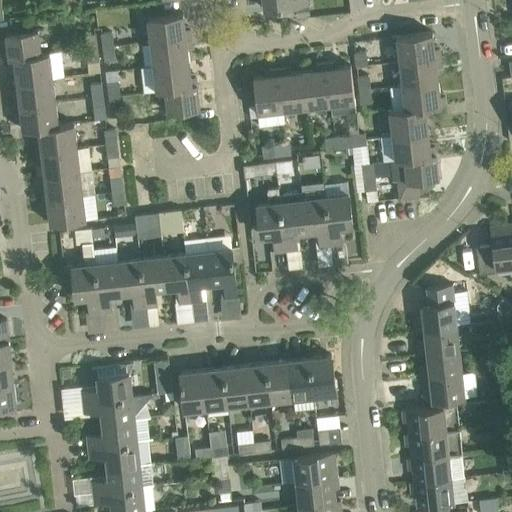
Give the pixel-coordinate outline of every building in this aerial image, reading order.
[(263,0),(264,8),(308,3),(307,0),(263,0)] [(309,5),(295,6),(297,16),(310,14),(309,5)] [(184,12),(149,16),(152,40),(192,36),(191,27),(185,27),(184,12)] [(6,32),(9,56),(42,51),(39,28),(6,32)] [(100,31),(103,46),(113,45),(111,30),(100,31)] [(397,35),(400,59),(441,54),(440,46),(435,47),(433,31),(397,35)] [(96,32),(85,33),(87,47),(97,46),(96,32)] [(192,36),(152,40),(155,64),(189,60),(188,46),(193,45),(192,36)] [(113,45),(103,46),(105,61),(116,59),(113,45)] [(99,60),(97,46),(87,47),(88,61),(99,60)] [(16,66),(18,80),(54,76),(51,50),(42,51),(9,56),(11,66),(16,66)] [(357,52),(358,63),(368,62),(367,51),(357,52)] [(400,59),(403,82),(438,78),(437,65),(442,64),(441,54),(400,59)] [(155,64),(141,66),(144,91),(165,88),(198,84),(196,74),(191,75),(189,60),(155,64)] [(335,61),(326,62),(331,102),(355,99),(351,64),(335,66),(335,61)] [(317,68),(302,70),(307,105),(331,102),(326,62),(316,63),(317,68)] [(287,66),(278,67),(282,108),(307,105),(302,70),(288,71),(287,66)] [(282,108),(278,67),(269,68),(269,74),(254,75),(258,111),(282,108)] [(369,75),(359,76),(360,89),(371,88),(369,75)] [(14,95),(15,105),(57,100),(54,76),(18,80),(19,95),(14,95)] [(403,82),(405,106),(431,103),(431,106),(447,104),(445,94),(440,94),(438,78),(403,82)] [(118,80),(108,81),(109,94),(120,93),(118,80)] [(102,81),(90,83),(92,95),(103,94),(102,81)] [(198,84),(165,88),(166,95),(168,112),(200,108),(198,91),(198,84)] [(371,88),(360,89),(362,102),(372,101),(371,88)] [(120,93),(109,94),(111,108),(122,107),(120,93)] [(103,94),(92,95),(94,108),(105,106),(103,94)] [(23,129),(39,127),(60,122),(57,100),(15,105),(16,114),(22,114),(23,129)] [(390,108),(393,132),(428,128),(427,115),(432,114),(431,106),(431,103),(405,106),(390,108)] [(36,141),(37,151),(78,146),(75,120),(60,122),(39,127),(41,141),(36,141)] [(116,128),(105,129),(107,144),(117,143),(116,128)] [(396,157),(405,156),(436,152),(435,144),(430,144),(428,128),(393,132),(396,157)] [(351,134),(335,136),(336,147),(345,146),(353,145),(352,140),(351,134)] [(335,136),(325,137),(326,148),(336,147),(335,136)] [(366,138),(352,140),(353,145),(354,152),(355,164),(369,162),(366,138)] [(290,142),(276,144),(277,155),(291,153),(290,142)] [(117,143),(107,144),(108,156),(119,155),(117,143)] [(276,144),(262,145),(263,157),(277,155),(276,144)] [(353,145),(345,146),(346,153),(354,152),(353,145)] [(43,160),(45,174),(81,170),(78,146),(37,151),(38,160),(43,160)] [(436,152),(405,156),(407,176),(398,177),(400,197),(429,193),(428,179),(439,177),(436,152)] [(319,154),(307,156),(308,167),(320,165),(319,154)] [(291,158),(275,160),(277,172),(293,170),(291,158)] [(275,160),(259,162),(261,174),(277,172),(275,160)] [(355,164),(354,164),(357,191),(361,191),(366,190),(377,189),(373,161),(369,162),(355,164)] [(42,189),(43,199),(84,193),(81,170),(45,174),(47,189),(42,189)] [(111,177),(112,191),(123,189),(121,176),(111,177)] [(270,201),(257,203),(261,234),(273,233),(275,249),(287,248),(279,186),(269,187),(270,201)] [(123,189),(112,191),(114,205),(125,204),(123,189)] [(326,195),(332,242),(342,241),(340,225),(353,223),(349,192),(326,195)] [(84,193),(43,199),(44,208),(49,207),(51,223),(87,218),(84,193)] [(326,195),(304,197),(308,228),(319,227),(321,244),(332,242),(326,195)] [(304,197),(281,200),(287,248),(297,246),(295,230),(308,228),(304,197)] [(159,210),(161,226),(182,224),(180,207),(159,210)] [(137,213),(138,223),(152,222),(150,212),(137,213)] [(480,273),(511,268),(511,222),(490,225),(492,243),(476,245),(480,273)] [(102,227),(93,228),(94,241),(104,239),(102,227)] [(240,245),(232,246),(234,261),(242,260),(240,245)] [(232,246),(210,249),(213,280),(224,279),(226,295),(238,294),(234,261),(232,246)] [(187,251),(193,299),(202,298),(201,281),(213,280),(210,249),(187,251)] [(187,251),(164,254),(168,285),(179,284),(181,300),(193,299),(187,251)] [(164,254),(142,257),(147,304),(157,303),(155,287),(168,285),(164,254)] [(142,257),(119,259),(123,290),(133,289),(135,305),(147,304),(142,257)] [(119,259),(96,262),(102,309),(112,308),(110,292),(123,290),(119,259)] [(102,309),(96,262),(66,265),(68,287),(75,286),(76,296),(88,294),(90,311),(102,309)] [(414,317),(416,328),(457,323),(453,282),(427,285),(429,302),(422,303),(423,316),(414,317)] [(498,302),(497,304),(499,317),(501,317),(511,315),(511,302),(503,296),(498,302)] [(511,332),(511,315),(501,317),(503,333),(511,332)] [(7,318),(0,318),(0,340),(10,340),(7,318)] [(418,353),(427,352),(460,348),(457,323),(416,328),(416,329),(425,328),(426,340),(417,341),(418,353)] [(0,362),(12,361),(10,340),(0,340),(0,362)] [(420,365),(421,375),(462,371),(460,348),(427,352),(429,364),(420,365)] [(332,354),(311,356),(315,393),(336,391),(332,354)] [(311,356),(289,358),(294,396),(315,393),(311,356)] [(289,358),(268,361),(272,398),(294,396),(289,358)] [(487,361),(488,368),(504,367),(503,359),(487,361)] [(0,384),(14,383),(12,361),(0,362),(0,384)] [(83,389),(84,399),(132,393),(129,371),(134,362),(134,361),(92,366),(92,367),(98,374),(100,387),(83,389)] [(268,361),(247,363),(251,401),(272,398),(268,361)] [(247,363),(225,366),(229,403),(251,401),(247,363)] [(225,366),(203,368),(208,406),(229,403),(225,366)] [(504,367),(488,368),(487,369),(490,392),(507,390),(505,375),(504,367)] [(208,406),(203,368),(180,371),(185,408),(208,406)] [(462,371),(421,375),(421,377),(430,376),(431,387),(422,388),(424,401),(478,394),(475,370),(462,371)] [(171,379),(155,381),(156,391),(173,390),(171,379)] [(0,413),(2,414),(1,406),(17,405),(14,383),(0,384),(0,413)] [(132,393),(84,399),(86,410),(102,408),(103,420),(135,417),(134,413),(153,392),(132,394),(132,393)] [(169,399),(162,405),(163,413),(176,411),(174,399),(169,399)] [(413,420),(414,431),(459,427),(457,403),(402,409),(404,421),(413,420)] [(493,414),(494,423),(511,421),(510,412),(493,414)] [(90,444),(137,439),(150,437),(147,415),(135,417),(103,420),(105,432),(88,434),(90,444)] [(511,421),(494,423),(495,431),(511,429),(511,421)] [(319,429),(320,442),(342,440),(341,426),(319,429)] [(408,456),(408,457),(462,451),(459,427),(414,431),(405,432),(406,444),(416,443),(417,455),(408,456)] [(298,430),(300,447),(316,446),(314,429),(298,430)] [(282,439),(284,448),(300,447),(299,438),(282,439)] [(107,454),(109,466),(140,462),(137,439),(90,444),(91,456),(107,454)] [(272,441),(255,442),(256,452),(272,450),(272,441)] [(256,452),(255,442),(240,444),(240,454),(256,452)] [(211,445),(212,455),(228,453),(227,443),(211,445)] [(212,455),(211,445),(195,447),(196,456),(212,455)] [(294,456),(296,479),(329,475),(329,476),(338,475),(335,451),(294,456)] [(420,479),(464,475),(462,451),(408,457),(409,468),(418,467),(420,479)] [(95,490),(143,484),(154,483),(151,461),(140,462),(109,466),(110,477),(93,479),(95,490)] [(242,468),(244,485),(253,484),(251,467),(242,468)] [(296,479),(299,504),(331,500),(330,488),(339,487),(338,475),(329,476),(329,475),(296,479)] [(464,475),(420,479),(410,480),(412,492),(421,491),(422,504),(467,499),(464,475)] [(143,484),(95,490),(96,501),(113,499),(114,511),(146,508),(143,484)] [(499,511),(497,496),(479,498),(480,511),(499,511)] [(299,504),(300,511),(332,511),(333,511),(342,511),(341,499),(331,500),(299,504)] [(245,504),(245,511),(249,511),(262,510),(260,501),(245,504)]
